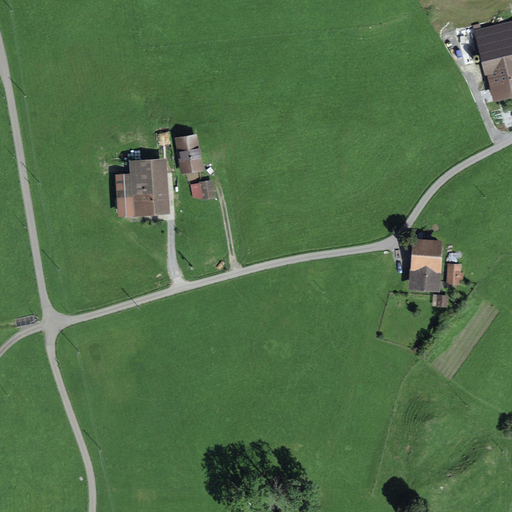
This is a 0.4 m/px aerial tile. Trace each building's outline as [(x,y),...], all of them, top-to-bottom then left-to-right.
[(511,57),(506,32),(468,41),(479,89),(482,88),(488,114),(511,108),(511,57)] [(488,120),(497,137),(509,130),(500,114),(488,120)] [(170,151),(176,186),(198,182),(191,147),(170,151)] [(163,160),(129,163),(130,175),(116,176),(120,215),(168,211),(163,160)] [(208,190),(195,192),(197,206),(210,204),(208,190)] [(437,254),(406,252),(404,303),(434,304),(437,254)] [(457,273),(443,273),(443,293),(456,293),(457,273)] [(448,306),(449,296),(438,294),(436,304),(448,306)] [(443,305),(432,306),(432,314),(443,314),(443,305)]
